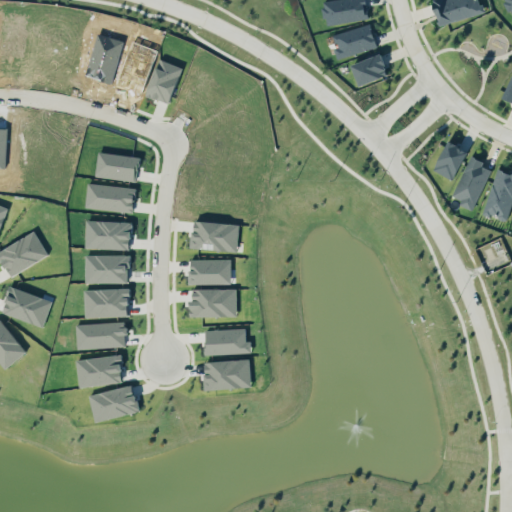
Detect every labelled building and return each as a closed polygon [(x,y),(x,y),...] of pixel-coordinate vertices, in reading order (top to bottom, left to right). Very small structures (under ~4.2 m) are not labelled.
[(326,25),(369,19),(365,0),(324,0),(322,0),(326,25)] [(432,0),(438,24),(484,14),(480,0),(432,0)] [(337,58),(377,47),(370,23),(333,34),(336,47),(334,48),(337,58)] [(388,76),(382,54),(352,62),(358,84),(388,76)] [(171,102),(181,65),(158,59),(147,96),(171,102)] [(511,100),(511,76),(502,97),(511,100)] [(433,169),(453,180),(468,151),(448,140),(433,169)] [(140,157),(99,151),(95,175),(136,181),(140,157)] [(452,195),(462,200),(460,204),(472,210),(491,169),(482,165),(484,161),(471,155),(452,195)] [(511,203),(511,172),(498,168),(483,212),(506,221),(511,203)] [(134,212),(136,186),(88,183),(86,208),(134,212)] [(238,250),(239,222),(192,220),(191,248),(238,250)] [(48,257),(37,231),(0,248),(0,257),(9,276),(48,257)] [(191,282),(230,283),(231,259),(191,259),(191,282)] [(0,360),(6,368),(27,352),(0,317),(0,360)] [(250,359),(204,360),(205,389),(251,387),(250,359)] [(96,421),(139,409),(132,383),(89,395),(96,421)]
